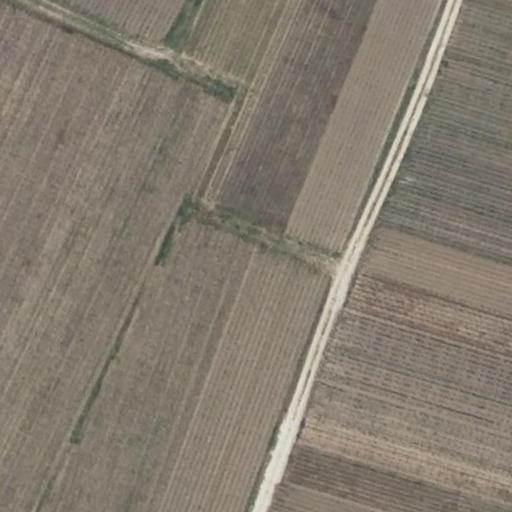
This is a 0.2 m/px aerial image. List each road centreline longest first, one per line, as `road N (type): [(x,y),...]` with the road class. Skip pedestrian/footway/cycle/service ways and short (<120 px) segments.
road 1 (track): [(447,0),(342,265),(257,511)]
road 2 (track): [(28,0),(234,90)]
